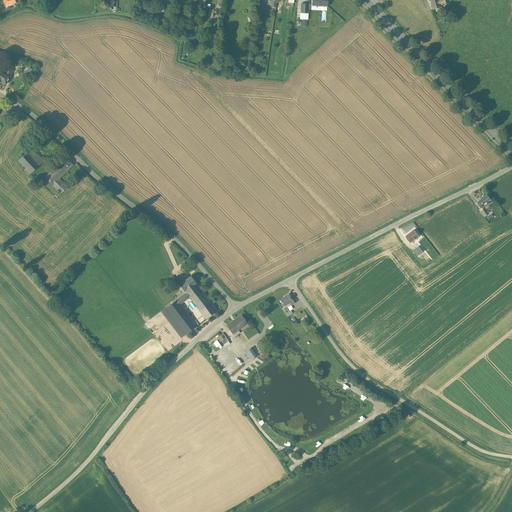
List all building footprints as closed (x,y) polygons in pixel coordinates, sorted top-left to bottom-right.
[(430,0),(433,9),(442,7),(441,5),(446,3),(445,0),(430,0)] [(309,4),(300,3),(300,13),(308,13),(309,4)] [(0,63),(0,80),(6,84),(13,70),(8,67),(5,73),(1,70),(4,65),(0,63)] [(30,148),(18,160),(27,169),(31,173),(43,162),(30,148)] [(73,165),(65,157),(57,165),(65,173),(73,165)] [(57,165),(45,176),(53,184),(59,179),(65,173),(57,165)] [(67,187),(59,179),(53,184),(61,193),(67,187)] [(487,194),(484,196),(484,197),(478,202),(482,207),(489,202),(487,201),(490,199),(487,194)] [(414,230),(406,236),(410,242),(419,236),(414,230)] [(418,246),(413,250),(417,256),(423,252),(418,246)] [(191,276),(179,284),(185,291),(196,283),(191,276)] [(217,310),(196,283),(185,291),(186,293),(189,297),(205,319),(217,310)] [(186,293),(162,311),(181,337),(197,326),(181,304),(189,297),(186,293)] [(289,294),(280,300),(284,306),(289,303),(291,305),(295,303),(289,294)] [(247,323),(241,315),(233,321),(234,322),(231,323),(236,331),(247,323)] [(236,331),(231,323),(234,322),(233,321),(227,325),(233,333),(236,331)] [(229,341),(223,333),(220,335),(223,339),(222,341),(224,344),(229,341)] [(250,348),(245,352),(250,359),(253,357),(252,355),(254,354),(250,348)] [(265,362),(270,358),(265,351),(260,355),(265,362)]
